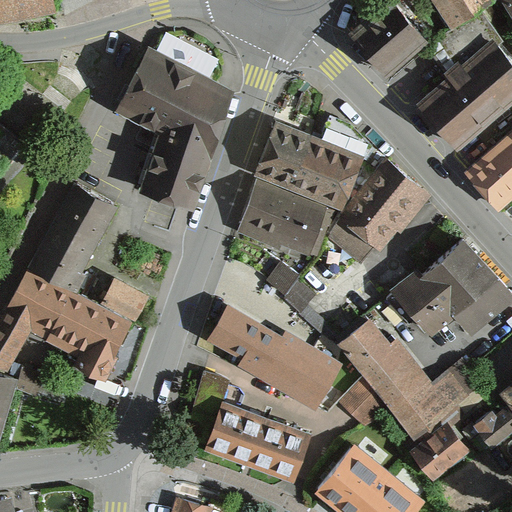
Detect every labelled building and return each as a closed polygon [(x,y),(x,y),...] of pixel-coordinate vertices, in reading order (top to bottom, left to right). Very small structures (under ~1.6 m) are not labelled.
[(0,0),(0,22),(54,9),(51,0),(0,0)] [(428,41),(390,0),(387,0),(351,33),(390,76),(428,41)] [(496,0),(431,0),(454,30),(481,13),(498,3),(496,0)] [(511,0),(500,0),(507,10),(511,6),(511,0)] [(448,72),(415,98),(457,144),(511,99),(511,50),(481,13),(454,30),(441,39),(455,57),(443,67),(448,72)] [(235,87),(150,42),(119,104),(161,129),(143,186),(197,202),(235,87)] [(322,139),(276,121),(254,176),(342,211),(364,158),(369,143),(351,123),(331,114),(322,139)] [(511,200),(511,131),(466,169),(499,211),(511,200)] [(398,166),(388,159),(330,237),(374,269),(432,191),(398,166)] [(335,212),(258,179),(238,228),(314,260),(335,212)] [(118,204),(74,180),(27,266),(72,289),(76,292),(87,271),(83,268),(118,204)] [(511,301),(511,292),(462,239),(398,294),(433,333),(454,314),(474,336),(511,301)] [(302,275),(281,262),(266,281),(286,298),(302,275)] [(72,289),(27,266),(0,318),(0,366),(10,372),(31,332),(46,340),(72,289)] [(148,294),(115,277),(102,302),(135,319),(148,294)] [(316,296),(299,280),(286,298),(302,312),(325,335),(331,329),(308,306),(316,296)] [(72,289),(46,340),(87,359),(82,371),(104,382),(134,320),(76,292),(72,289)] [(330,414),(367,377),(325,335),(302,312),(284,336),(229,303),(210,339),(242,357),(238,366),(330,414)] [(391,342),(372,318),(342,342),(416,437),(478,388),(459,365),(432,386),(395,339),(391,342)] [(44,373),(24,367),(17,388),(37,395),(44,373)] [(229,379),(204,370),(184,431),(208,440),(222,401),(229,379)] [(0,440),(17,378),(0,373),(0,440)] [(367,377),(340,404),(367,428),(391,409),(367,377)] [(511,385),(503,392),(511,404),(511,385)] [(313,434),(222,401),(208,440),(203,452),(295,485),(313,434)] [(511,434),(511,414),(508,410),(500,417),(493,409),(476,425),(496,448),(511,434)] [(470,450),(446,419),(409,448),(433,479),(470,450)] [(412,511),(421,501),(353,446),(316,491),(343,511),(412,511)] [(11,511),(8,497),(0,498),(0,511),(11,511)] [(209,511),(210,508),(177,498),(172,511),(209,511)]
